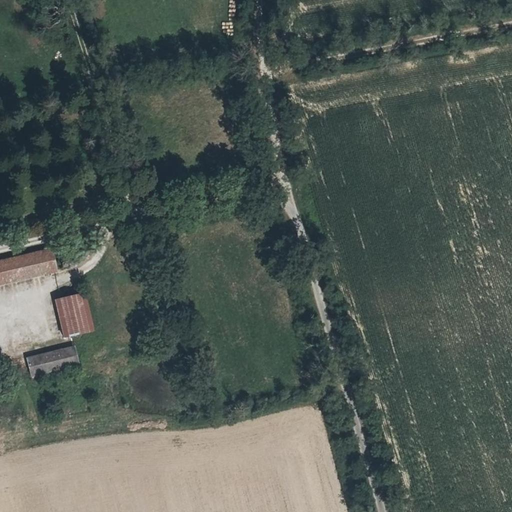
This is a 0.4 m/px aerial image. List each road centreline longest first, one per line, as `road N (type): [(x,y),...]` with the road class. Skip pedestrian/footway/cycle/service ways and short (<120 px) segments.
road 1 (unclassified): [(282,183),(378,511)]
road 2 (track): [(262,77),(511,29)]
road 3 (track): [(256,0),(282,183)]
